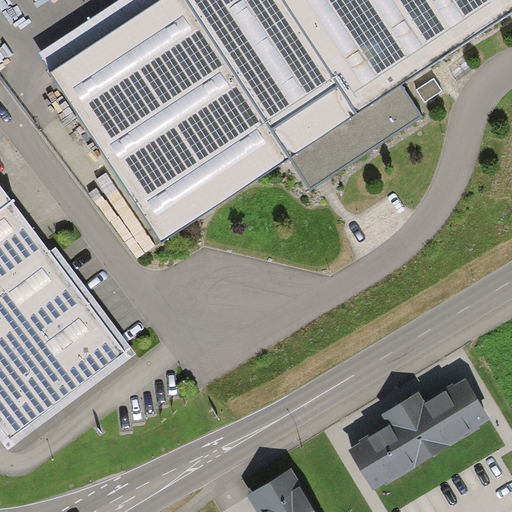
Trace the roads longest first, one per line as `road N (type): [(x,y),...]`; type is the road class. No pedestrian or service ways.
road 1 (unclassified): [(511,61),(470,93),(424,217),(388,251),(232,337),(178,340),(157,310)]
road 2 (secondary): [(511,278),(113,507)]
